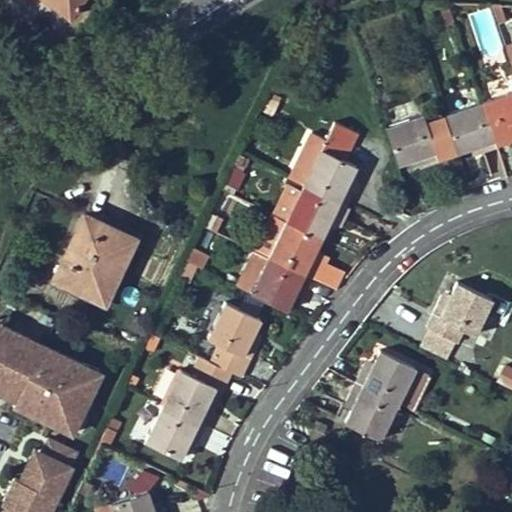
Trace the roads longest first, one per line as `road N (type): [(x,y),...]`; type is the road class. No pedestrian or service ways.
road 1 (residential): [(226,511),(249,446),(394,253),(434,224),(511,196)]
road 2 (tertiary): [(0,116),(204,21),(227,0)]
